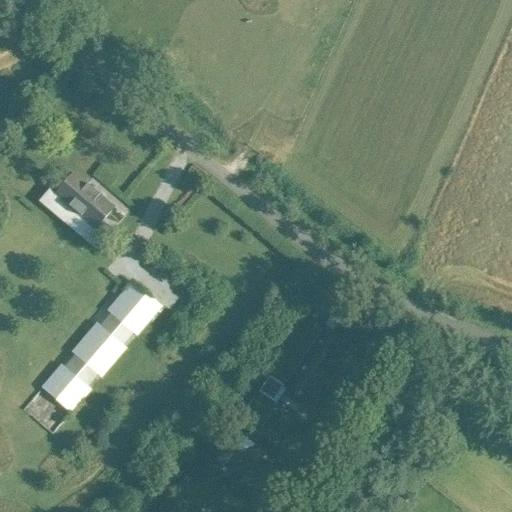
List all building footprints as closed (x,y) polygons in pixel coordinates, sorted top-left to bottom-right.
[(71,177),(50,201),(68,216),(67,218),(85,234),(93,225),(103,233),(122,212),(110,202),(111,200),(96,188),(95,189),(83,179),(79,183),(71,177)] [(133,282),(108,312),(137,336),(162,307),(133,282)] [(73,353),(102,377),(127,348),(98,324),(73,353)] [(323,333),(287,386),(314,405),(332,378),(326,374),(333,364),(335,365),(346,349),(323,333)] [(91,389),(63,366),(43,389),(71,413),(91,389)] [(256,420),(244,410),(233,425),(262,448),(274,434),(269,430),(281,415),(269,405),(256,420)]
